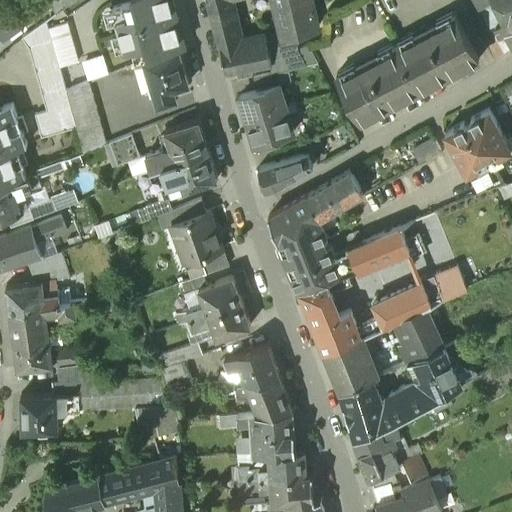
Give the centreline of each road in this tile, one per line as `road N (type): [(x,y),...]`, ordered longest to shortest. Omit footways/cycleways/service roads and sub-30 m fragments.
road 1 (residential): [(353,511),(247,215)]
road 2 (residential): [(511,66),(247,215)]
road 3 (residential): [(247,215),(191,0)]
